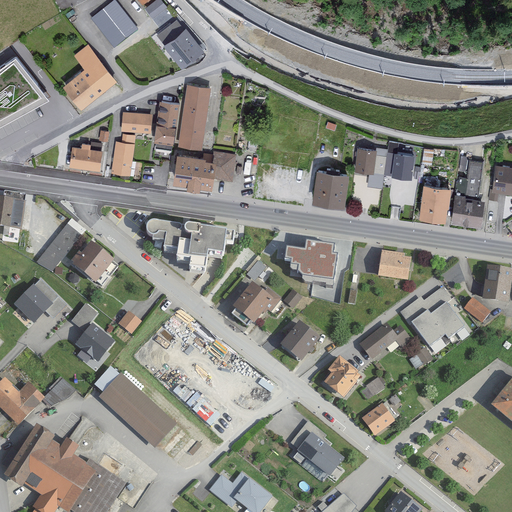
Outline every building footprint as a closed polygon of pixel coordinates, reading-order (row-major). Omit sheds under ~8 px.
[(167,4),(163,0),(152,0),(145,6),(152,16),(167,4)] [(133,27),(112,1),(92,18),(113,44),(133,27)] [(179,18),(156,36),(180,66),(203,48),(179,18)] [(115,81),(85,45),(73,56),(82,68),(61,85),(81,109),(115,81)] [(0,127),(52,98),(17,53),(0,64),(0,127)] [(210,87),(186,83),(177,145),(201,148),(210,87)] [(178,103),(158,101),(153,143),(172,145),(178,103)] [(151,115),(122,112),(120,132),(149,134),(151,115)] [(107,133),(99,132),(98,140),(105,141),(107,133)] [(134,135),(121,134),(120,143),(114,143),(110,173),(129,175),(134,135)] [(387,142),(379,142),(378,159),(386,159),(387,142)] [(98,170),(100,150),(89,149),(90,144),(80,143),(80,147),(70,146),(68,167),(98,170)] [(375,150),(357,148),(354,171),(373,173),(375,150)] [(235,154),(213,151),(212,155),(176,150),(171,184),(211,190),(213,179),(231,181),(235,154)] [(414,156),(395,153),(392,176),(411,178),(414,156)] [(511,167),(494,165),(491,191),(511,193),(511,167)] [(348,173),(316,169),(311,203),(343,207),(348,173)] [(472,179),(457,177),(450,222),(480,227),(484,201),(469,199),(472,179)] [(451,188),(423,184),(419,217),(445,221),(447,208),(448,208),(451,188)] [(22,203),(23,196),(2,192),(1,200),(0,200),(0,227),(20,231),(25,204),(22,203)] [(233,233),(152,224),(150,224),(148,226),(147,228),(146,230),(146,232),(147,234),(148,236),(150,237),(152,238),(152,243),(164,244),(163,249),(178,250),(177,259),(191,261),(190,270),(205,271),(207,259),(223,261),(225,244),(232,245),(233,233)] [(80,237),(67,226),(36,262),(50,273),(80,237)] [(336,246),(304,241),(300,266),(332,270),(336,246)] [(112,261),(90,244),(81,255),(78,252),(69,263),(95,283),(112,261)] [(404,256),(382,253),(378,278),(407,283),(411,260),(404,259),(404,256)] [(253,278),(264,268),(260,263),(249,273),(253,278)] [(508,304),(511,272),(511,270),(486,267),(482,301),(508,304)] [(40,279),(14,308),(34,326),(47,312),(54,319),(68,304),(40,279)] [(263,293),(250,284),(232,307),(235,309),(230,315),(247,327),(251,321),(254,324),(265,310),(269,313),(279,299),(266,289),(263,293)] [(345,289),(330,287),(327,302),(342,305),(345,289)] [(421,296),(398,314),(429,355),(465,328),(447,305),(452,302),(441,288),(424,300),(421,296)] [(302,297),(292,289),(282,301),(292,309),(302,297)] [(355,292),(349,291),(347,304),(354,305),(355,292)] [(488,312),(470,300),(463,311),(480,323),(488,312)] [(84,332),(75,345),(99,363),(114,343),(89,324),(98,312),(86,303),(71,322),(84,332)] [(140,323),(127,313),(117,325),(130,335),(140,323)] [(319,339),(298,323),(281,345),(302,362),(319,339)] [(391,333),(385,326),(358,346),(370,361),(395,343),(400,349),(409,343),(397,328),(391,333)] [(431,360),(424,349),(409,359),(416,370),(431,360)] [(360,377),(337,360),(327,372),(331,375),(324,385),(343,399),(360,377)] [(118,376),(110,368),(93,386),(102,393),(118,376)] [(121,375),(99,399),(154,449),(177,425),(121,375)] [(56,407),(75,389),(63,377),(44,395),(56,407)] [(44,397),(28,382),(18,392),(3,378),(0,381),(0,408),(17,425),(44,397)] [(385,390),(378,379),(365,387),(373,398),(385,390)] [(511,379),(491,406),(511,423),(511,379)] [(394,422),(382,405),(361,419),(373,436),(394,422)] [(329,477),(343,458),(328,447),(330,445),(323,439),(326,436),(307,422),(290,444),(306,457),(305,459),(329,477)] [(73,511),(106,511),(126,482),(89,459),(86,464),(72,455),(78,446),(65,438),(60,446),(52,441),(54,437),(36,425),(4,476),(22,488),(23,486),(40,496),(31,509),(34,511),(33,511),(53,511),(56,507),(63,511),(69,511),(71,510),(73,511)] [(248,511),(260,511),(272,499),(241,473),(231,484),(221,476),(208,492),(230,510),(237,502),(248,511)] [(353,511),(359,508),(345,492),(322,511),(353,511)] [(419,511),(420,511),(398,495),(385,511),(419,511)]
